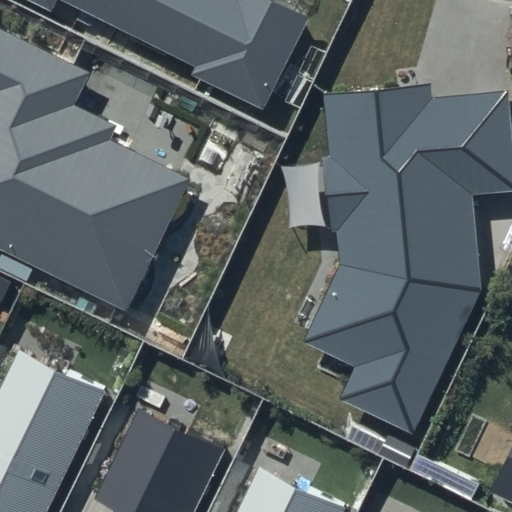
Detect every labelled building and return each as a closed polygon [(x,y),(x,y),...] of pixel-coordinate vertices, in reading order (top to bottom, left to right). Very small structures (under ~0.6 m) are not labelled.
[(192,73),(262,107),(306,19),(268,0),(28,0),(51,11),(56,0),(63,0),(196,65),(192,73)] [(90,72),(0,28),(0,249),(126,311),(191,178),(111,139),(118,125),(75,104),(90,72)] [(428,84),(324,94),(331,157),(323,158),(331,233),(336,232),(340,265),(303,343),(355,367),(340,400),(411,433),(482,289),(472,195),(511,191),(511,143),(507,91),(430,99),(428,84)] [(0,511),(43,511),(103,393),(19,352),(0,389),(0,511)] [(192,511),(223,452),(138,410),(93,502),(112,511),(192,511)] [(511,448),(489,492),(511,503),(511,448)] [(342,511),(344,509),(260,467),(237,511),(342,511)]
